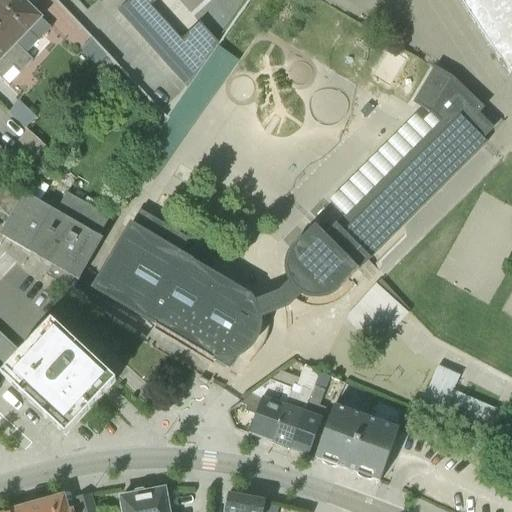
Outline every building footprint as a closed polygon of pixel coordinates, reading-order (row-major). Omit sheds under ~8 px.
[(42,19),(22,0),(0,0),(0,30),(26,55),(38,42),(37,41),(49,29),(40,20),(42,19)] [(156,0),(129,0),(117,12),(186,88),(216,46),(217,43),(199,23),(179,40),(149,6),(156,0)] [(511,0),(457,0),(509,76),(511,72),(511,0)] [(0,30),(0,78),(1,79),(12,67),(19,74),(32,61),(0,30)] [(91,40),(80,51),(103,75),(114,65),(91,40)] [(236,61),(236,60),(216,46),(186,88),(166,118),(167,119),(136,170),(153,182),(236,61)] [(421,121),(415,115),(328,201),(343,216),(324,235),(323,235),(314,226),(294,247),(292,246),(286,255),(284,263),(284,275),(287,284),(280,291),(254,301),(250,296),(210,272),(214,264),(198,253),(197,253),(192,261),(191,260),(180,253),(187,240),(140,211),(139,211),(90,289),(91,290),(228,369),(233,360),(238,359),(248,352),(256,342),(260,331),(261,319),(287,309),(300,297),(311,300),(319,300),(329,298),(338,292),(337,290),(357,271),(359,272),(441,190),(486,145),(481,140),(490,129),(476,114),(480,109),(451,82),(452,79),(433,68),(412,102),(430,113),(422,121),(421,121)] [(24,129),(35,118),(19,102),(8,113),(24,129)] [(44,148),(27,132),(18,142),(35,158),(44,148)] [(0,212),(1,212),(9,220),(17,205),(0,188),(0,163),(6,156),(0,149),(0,212)] [(102,240),(98,238),(109,219),(105,216),(108,212),(86,199),(83,204),(65,194),(55,213),(39,203),(48,189),(32,179),(23,194),(17,205),(9,220),(0,233),(0,237),(51,267),(46,277),(68,290),(74,280),(77,282),(102,240)] [(407,314),(375,285),(344,319),(376,348),(407,314)] [(64,436),(114,382),(60,332),(31,363),(21,354),(0,377),(4,380),(64,436)] [(21,354),(0,334),(0,384),(4,380),(0,377),(21,354)] [(318,373),(304,366),(295,386),(289,384),(270,443),(288,450),(318,373)] [(437,366),(436,367),(415,414),(491,446),(504,414),(453,392),(459,376),(437,366)] [(319,406),(329,378),(318,373),(288,450),(307,456),(324,409),(319,406)] [(257,411),(248,435),(270,443),(289,384),(275,378),(240,403),(257,411)] [(314,459),(344,470),(379,483),(397,430),(334,406),(314,459)] [(506,416),(490,451),(511,460),(511,417),(507,415),(506,416)] [(122,511),(166,511),(163,490),(146,493),(142,491),(135,493),(133,496),(120,498),(122,511)] [(262,511),(264,502),(227,494),(224,511),(262,511)] [(77,511),(93,511),(89,495),(74,500),(77,511)] [(66,511),(62,498),(39,504),(41,511),(66,511)]
